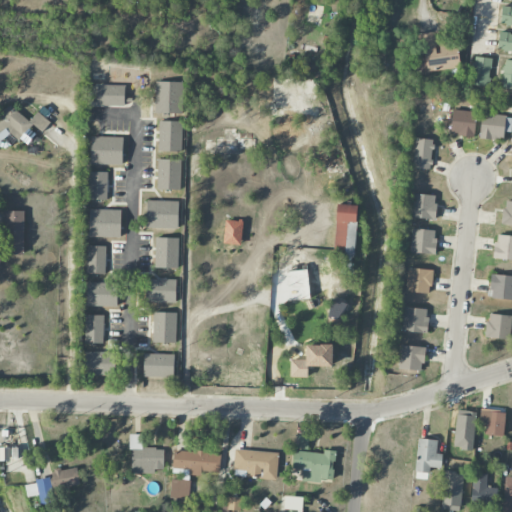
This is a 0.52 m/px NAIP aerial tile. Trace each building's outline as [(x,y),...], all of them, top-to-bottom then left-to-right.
[(511,25),(511,7),(501,7),(500,25),(511,25)] [(456,40),(436,42),(435,32),(418,34),(420,57),(419,58),(420,72),(459,69),(456,40)] [(472,85),(489,86),(490,58),(473,57),(472,85)] [(183,82),(156,81),(155,113),(182,113),(183,82)] [(97,106),(125,106),(125,85),(97,85),(97,106)] [(0,112),(0,130),(5,127),(18,141),(33,128),(11,103),(0,112)] [(475,111),(452,110),(451,135),(474,136),(475,111)] [(42,132),(50,122),(37,112),(29,122),(42,132)] [(511,115),(481,114),(480,138),(503,139),(504,132),(511,132),(511,115)] [(158,151),(182,152),(182,121),(159,121),(158,151)] [(91,164),(122,165),(123,137),(91,136),(91,164)] [(414,168),(431,169),(432,139),(415,139),(414,168)] [(181,160),(158,159),(157,189),(180,190),(181,160)] [(107,172),(89,172),(89,200),(107,200),(107,172)] [(435,219),(436,195),(411,194),(411,218),(435,219)] [(178,228),(178,201),(147,200),(147,228),(178,228)] [(511,201),(503,201),(502,225),(511,225),(511,201)] [(334,255),(342,256),(341,273),(353,274),(357,205),(336,204),(334,255)] [(89,237),(120,237),(121,210),(89,209),(89,237)] [(24,211),(5,211),(5,255),(24,254),(24,211)] [(224,220),(224,244),(242,245),(243,221),(224,220)] [(436,230),(411,229),(411,253),(435,254),(436,230)] [(511,260),(511,236),(496,234),(493,258),(511,260)] [(178,238),(156,237),(155,268),(178,268),(178,238)] [(86,274),(105,274),(106,246),(87,245),(86,274)] [(429,294),(433,270),(409,267),(405,291),(429,294)] [(511,275),(491,275),(490,298),(511,299),(511,275)] [(176,279),(146,279),(145,302),(175,303),(176,279)] [(117,283),(87,283),(87,306),(117,306),(117,283)] [(427,333),(428,309),(403,308),(403,332),(427,333)] [(153,343),(176,343),(177,313),(153,312),(153,343)] [(485,337),(509,340),(511,316),(488,313),(485,337)] [(104,315),(85,315),(84,343),(103,343),(104,315)] [(290,359),(290,377),(307,378),(308,367),(332,367),(332,345),(306,344),(306,359),(290,359)] [(399,369),(423,370),(424,346),(400,346),(399,369)] [(114,352),(85,351),(84,375),(114,376),(114,352)] [(174,354),(144,354),(143,377),(173,378),(174,354)] [(504,411),(481,410),(480,422),(485,422),(485,435),(504,436),(504,411)] [(473,449),(475,412),(456,411),(454,449),(473,449)] [(164,470),(163,448),(142,448),(142,434),(130,434),(131,473),(152,473),(152,470),(164,470)] [(309,436),(296,435),(295,449),(307,450),(309,436)] [(437,439),(417,439),(416,473),(429,473),(429,468),(441,469),(441,454),(436,454),(437,439)] [(233,477),(277,478),(278,451),(234,450),(233,477)] [(293,469),(302,470),(301,481),(321,483),(322,479),(332,480),(335,451),(324,450),(324,453),(294,451),(293,469)] [(220,474),(220,452),(173,452),(173,473),(186,473),(220,474)] [(54,471),(57,489),(80,484),(76,467),(54,471)] [(441,509),(460,511),(463,473),(444,471),(441,509)] [(471,505),(496,506),(496,487),(486,487),(487,474),(472,473),(471,505)] [(511,511),(511,477),(504,477),(502,511),(511,511)] [(54,503),(51,478),(36,479),(39,505),(54,503)] [(189,500),(190,480),(170,479),(170,499),(189,500)] [(284,511),(301,511),(302,497),(285,496),(284,511)]
